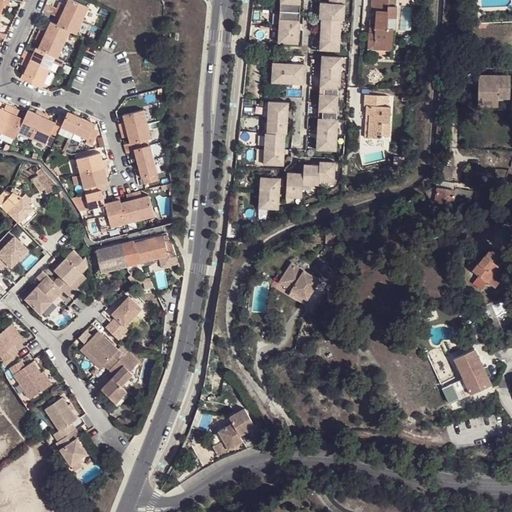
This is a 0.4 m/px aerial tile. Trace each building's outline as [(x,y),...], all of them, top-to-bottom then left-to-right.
[(0,0),(0,32),(1,28),(0,27),(0,19),(3,6),(9,8),(10,0),(0,0)] [(77,34),(90,8),(72,0),(69,0),(67,6),(62,3),(58,10),(56,16),(61,18),(58,25),(51,22),(48,29),(43,27),(37,39),(42,42),(39,49),(37,48),(34,55),(28,52),(22,65),(28,67),(25,74),(43,84),(56,57),(58,58),(71,32),(77,34)] [(301,0),(280,0),(280,12),(300,13),(301,0)] [(387,0),(372,0),(371,10),(376,11),(376,20),(375,27),(372,27),(372,33),(369,33),(368,49),(385,50),(386,42),(392,43),(393,28),(387,28),(388,17),(396,18),(397,7),(395,7),(387,6),(387,0)] [(342,20),(344,21),(345,5),(329,4),(320,3),(319,19),(321,19),(342,20)] [(58,10),(51,6),(48,12),(56,16),(58,10)] [(300,13),(280,12),(279,27),(299,29),(300,13)] [(387,28),(393,28),(395,28),(396,18),(388,17),(387,28)] [(321,19),(320,35),(341,36),(342,20),(321,19)] [(299,29),(279,27),(278,43),(298,44),(299,29)] [(320,35),(320,51),(340,52),(341,36),(320,35)] [(322,57),(321,72),(341,73),(342,58),(322,57)] [(288,64),(273,63),(272,83),(287,84),(288,64)] [(304,64),(288,64),(287,84),(303,84),(304,64)] [(321,72),(320,88),(339,89),(340,89),(341,73),(321,72)] [(511,74),(478,75),(478,97),(498,97),(511,96),(511,74)] [(320,88),(319,103),(338,105),(339,89),(320,88)] [(367,115),(370,115),(368,139),(381,140),(382,137),(389,137),(391,108),(387,107),(387,97),(365,96),(365,107),(367,107),(367,115)] [(498,97),(478,97),(478,105),(499,105),(498,97)] [(269,102),(268,118),(288,119),(289,103),(269,102)] [(319,103),(318,119),(337,120),(338,105),(319,103)] [(0,131),(16,139),(19,132),(37,141),(47,145),(51,135),(55,127),(61,130),(62,127),(89,139),(87,143),(94,146),(100,134),(93,130),(96,125),(69,112),(67,117),(60,115),(56,123),(49,119),(51,116),(38,110),(37,113),(29,110),(24,119),(17,116),(20,110),(7,104),(5,110),(0,107),(0,131)] [(152,139),(145,111),(124,116),(126,123),(120,125),(123,138),(129,137),(132,151),(135,150),(137,156),(142,179),(143,178),(145,186),(159,182),(157,176),(158,175),(151,146),(150,146),(149,140),(152,139)] [(268,118),(267,133),(286,134),(287,134),(288,119),(268,118)] [(318,119),(318,135),(338,136),(339,120),(337,120),(318,119)] [(61,130),(55,127),(51,135),(57,137),(61,130)] [(267,133),(266,133),(265,149),(285,150),(286,134),(267,133)] [(318,135),(317,150),(337,151),(338,136),(318,135)] [(34,147),(43,151),(47,145),(37,141),(34,147)] [(265,149),(264,165),(284,166),(285,150),(265,149)] [(103,161),(101,154),(78,159),(82,176),(84,185),(86,195),(90,209),(99,207),(106,205),(106,204),(102,191),(100,191),(99,185),(109,183),(107,175),(110,174),(107,161),(103,161)] [(320,162),(319,165),(320,165),(319,182),(334,183),(335,163),(320,162)] [(303,173),(303,185),(311,185),(319,186),(319,182),(320,165),(319,165),(304,165),(303,173)] [(455,183),(451,182),(453,170),(444,167),(437,179),(435,187),(426,191),(428,196),(435,202),(452,206),(452,203),(471,201),(472,191),(454,188),(455,183)] [(57,177),(62,174),(58,168),(52,172),(57,177)] [(44,171),(37,176),(45,189),(48,194),(58,187),(55,183),(44,171)] [(303,173),(287,172),(286,197),(294,198),(302,198),(302,190),(303,185),(303,173)] [(45,189),(37,176),(34,179),(41,192),(45,189)] [(84,185),(82,176),(75,178),(77,187),(84,185)] [(260,177),(259,193),(280,194),(280,178),(260,177)] [(10,192),(12,193),(13,192),(19,195),(21,192),(12,187),(10,192)] [(5,189),(0,194),(0,204),(12,216),(12,217),(24,229),(38,214),(22,197),(20,198),(20,196),(19,195),(13,192),(12,193),(10,192),(9,191),(5,189)] [(113,198),(114,201),(106,204),(106,205),(99,207),(101,217),(105,216),(109,215),(112,227),(155,216),(150,196),(142,198),(141,192),(127,195),(129,201),(121,203),(120,197),(113,198)] [(259,193),(258,208),(278,210),(280,194),(259,193)] [(422,193),(407,201),(413,213),(428,207),(422,193)] [(80,213),(90,209),(86,195),(71,198),(80,213)] [(472,230),(478,238),(484,232),(476,225),(472,230)] [(134,241),(122,244),(127,266),(168,254),(169,258),(176,255),(171,240),(169,239),(164,241),(163,236),(134,243),(134,241)] [(0,268),(2,270),(9,263),(12,266),(28,250),(16,237),(0,252),(0,268)] [(254,244),(249,239),(241,248),(241,249),(245,252),(246,253),(254,244)] [(122,244),(97,250),(102,272),(127,266),(122,244)] [(501,280),(500,279),(510,266),(502,260),(504,259),(505,257),(505,256),(505,254),(504,252),(502,251),(501,251),(499,251),(492,245),(472,269),(482,278),(490,284),(496,288),(501,280)] [(64,292),(70,297),(76,291),(74,289),(70,286),(81,274),(86,268),(81,262),(84,260),(74,251),(55,271),(60,276),(54,282),(64,292)] [(292,262),(283,276),(291,281),(289,285),(293,287),(304,270),(292,262)] [(49,278),(42,270),(36,276),(43,283),(49,278)] [(318,278),(304,270),(293,287),(292,289),(308,300),(308,299),(321,280),(318,278)] [(70,286),(74,289),(85,278),(81,274),(70,286)] [(320,274),(318,278),(321,280),(308,299),(312,314),(313,313),(316,310),(318,308),(320,305),(322,302),(324,299),(325,296),(327,293),(328,289),(329,286),(330,282),(330,279),(330,277),(320,274)] [(283,276),(279,281),(292,289),(293,287),(289,285),(291,281),(283,276)] [(41,315),(64,292),(54,282),(49,278),(43,283),(26,301),(41,315)] [(490,284),(482,278),(477,285),(485,292),(490,284)] [(312,314),(308,299),(308,300),(292,289),(289,293),(305,304),(307,313),(309,316),(310,315),(312,314)] [(105,326),(118,339),(128,328),(124,325),(141,308),(128,295),(111,313),(114,315),(105,326)] [(493,322),(488,314),(483,317),(488,325),(493,322)] [(19,334),(11,324),(0,332),(0,354),(6,362),(18,351),(13,345),(19,341),(16,337),(19,334)] [(102,365),(107,361),(112,366),(122,356),(128,349),(122,343),(117,349),(99,331),(83,347),(102,365)] [(80,349),(99,368),(102,365),(83,347),(80,349)] [(474,348),(454,357),(463,377),(470,393),(491,383),(489,380),(484,368),(474,348)] [(128,349),(122,356),(134,367),(140,361),(128,349)] [(134,367),(122,356),(112,366),(108,370),(115,376),(102,390),(116,404),(127,393),(121,387),(132,376),(129,372),(134,367)] [(25,367),(20,360),(10,368),(30,398),(48,385),(39,372),(32,362),(25,367)] [(484,368),(489,380),(493,379),(487,366),(484,368)] [(51,383),(42,370),(39,372),(48,385),(51,383)] [(450,402),(470,393),(463,377),(443,386),(450,402)] [(58,430),(63,438),(75,430),(70,423),(75,419),(70,410),(67,405),(61,396),(44,407),(58,430)] [(234,421),(240,433),(255,426),(247,408),(231,415),(234,421)] [(240,433),(234,421),(220,428),(224,437),(228,446),(242,439),(240,433)] [(58,430),(52,434),(57,441),(63,438),(58,430)] [(74,438),(78,436),(75,430),(63,438),(57,441),(56,442),(70,464),(82,456),(85,454),(74,438)] [(196,431),(193,437),(199,440),(202,434),(196,431)] [(228,446),(224,437),(213,442),(217,451),(228,446)] [(70,464),(74,470),(83,464),(81,461),(84,459),(82,456),(70,464)] [(108,467),(102,474),(104,476),(110,470),(108,467)]
